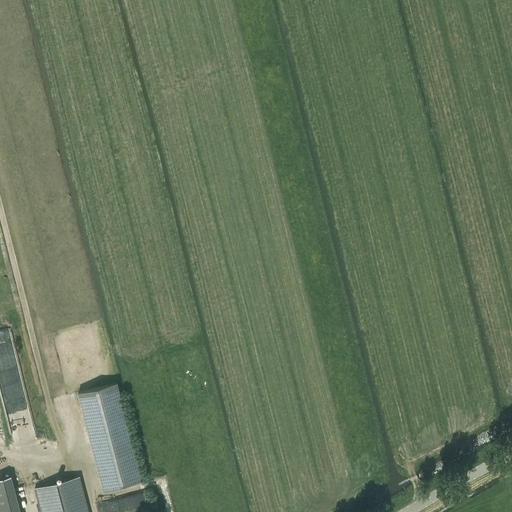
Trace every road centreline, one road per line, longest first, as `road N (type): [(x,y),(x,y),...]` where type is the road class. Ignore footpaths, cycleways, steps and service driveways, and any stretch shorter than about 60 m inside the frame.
road 1 (track): [(95,511),(75,438),(56,450),(0,217)]
road 2 (unclassified): [(405,511),(511,452)]
